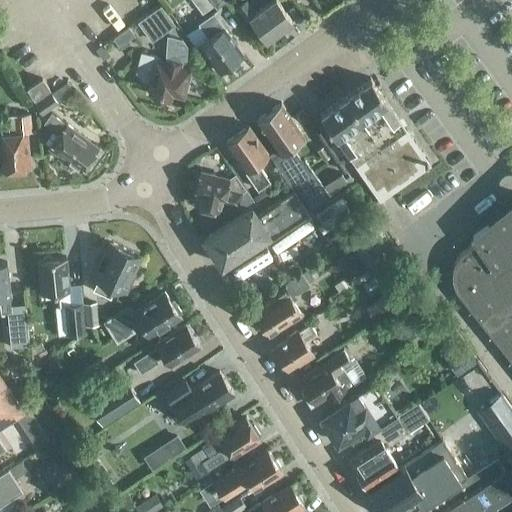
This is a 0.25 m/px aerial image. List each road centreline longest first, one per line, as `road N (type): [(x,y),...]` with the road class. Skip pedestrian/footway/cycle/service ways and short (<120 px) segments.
road 1 (residential): [(145,187),(351,511)]
road 2 (residential): [(157,160),(379,0)]
road 3 (residential): [(0,213),(96,205),(145,187)]
road 4 (unclassified): [(157,160),(77,62)]
